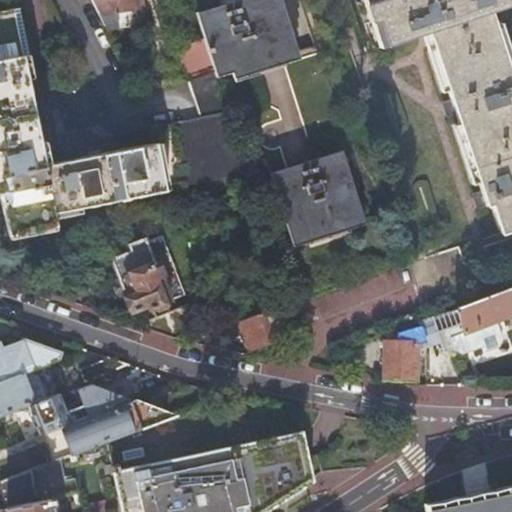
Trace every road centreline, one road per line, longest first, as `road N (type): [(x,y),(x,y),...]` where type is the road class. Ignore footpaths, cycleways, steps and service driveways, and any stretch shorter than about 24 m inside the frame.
road 1 (residential): [(473,422),(162,358),(0,300)]
road 2 (residential): [(331,511),(473,422)]
